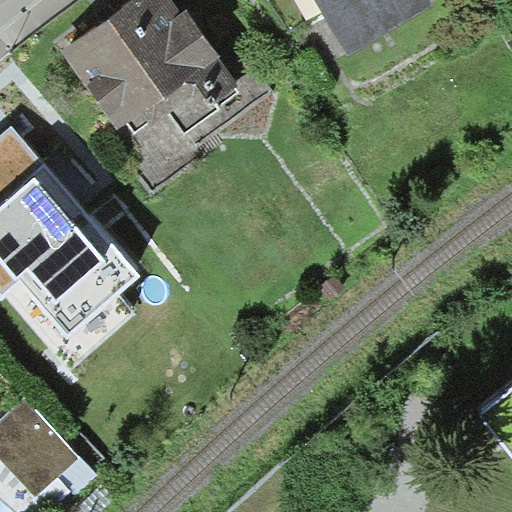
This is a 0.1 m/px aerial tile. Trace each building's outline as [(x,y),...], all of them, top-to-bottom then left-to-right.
[(176,0),(141,0),(63,56),(120,136),(145,118),(153,130),(171,118),(184,137),(243,95),(176,0)] [(432,5),(429,0),(315,0),(348,54),(432,5)] [(0,103),(0,217),(62,162),(26,122),(21,127),(0,103)] [(511,375),(476,403),(511,449),(511,375)] [(27,389),(0,413),(0,451),(47,503),(70,483),(76,489),(99,468),(27,389)]
